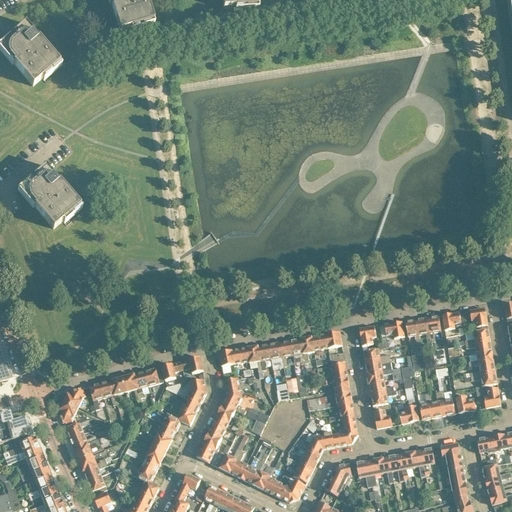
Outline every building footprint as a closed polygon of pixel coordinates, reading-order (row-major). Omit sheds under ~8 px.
[(107,0),(109,5),(111,5),(119,33),(131,29),(132,29),(131,28),(130,26),(152,22),(152,23),(153,22),(153,20),(146,0),(107,0)] [(222,0),(223,9),(235,9),(236,9),(236,7),(235,7),(235,6),(257,7),(258,7),(258,5),(257,0),(222,0)] [(15,32),(7,39),(0,45),(0,52),(12,66),(14,65),(32,87),(42,79),(42,78),(41,78),(40,76),(58,64),(58,65),(59,64),(58,62),(39,40),(38,40),(37,41),(32,35),(32,34),(33,34),(33,33),(25,24),(15,32)] [(20,188),(17,191),(33,209),(34,208),(53,230),(63,221),(62,220),(62,221),(61,219),(79,207),(80,207),(78,205),(59,182),(57,183),(52,177),(54,176),(49,171),(45,166),(20,188)] [(477,329),(488,327),(485,310),(470,312),(472,322),(476,321),(477,329)] [(460,314),(442,317),(445,332),(455,330),(454,326),(461,325),(466,326),(464,313),(460,314)] [(82,317),(73,325),(82,336),(92,327),(82,317)] [(427,319),(431,343),(436,343),(435,338),(434,334),(441,332),(439,317),(427,319)] [(427,319),(416,321),(419,336),(420,336),(427,335),(427,339),(428,344),(431,343),(427,319)] [(416,321),(406,323),(408,338),(416,337),(416,340),(417,346),(421,345),(420,336),(419,336),(416,321)] [(385,326),(380,327),(384,350),(388,349),(386,338),(387,337),(393,336),(394,340),(405,338),(402,323),(385,326)] [(376,337),(375,328),(359,330),(362,347),(374,345),(372,338),(376,337)] [(490,342),(489,331),(474,333),(475,340),(471,340),(465,341),(458,342),(459,347),(465,346),(490,342)] [(340,333),(326,336),(329,350),(343,347),(341,338),(340,333)] [(326,336),(312,338),(315,352),(326,350),(327,352),(329,352),(329,350),(326,336)] [(312,338),(301,340),(306,365),(309,364),(308,358),(308,355),(315,353),(315,352),(312,338)] [(301,340),(290,342),(293,357),(294,364),(301,363),(301,365),(306,365),(301,340)] [(290,342),(280,344),(284,368),(288,368),(286,358),(293,357),(290,342)] [(492,352),(490,342),(465,346),(466,350),(472,349),(476,348),(477,355),(492,352)] [(280,344),(269,345),(272,361),(273,370),(284,368),(280,344)] [(269,345),(258,347),(262,372),(266,371),(265,365),(265,362),(272,361),(269,345)] [(258,347),(247,349),(250,363),(250,364),(257,363),(257,367),(260,380),(264,379),(262,372),(258,347)] [(10,377),(0,349),(0,382),(8,380),(10,377)] [(234,351),(234,352),(236,368),(239,367),(238,365),(250,363),(247,349),(242,350),(240,350),(234,351)] [(363,353),(365,364),(390,359),(389,355),(380,357),(378,350),(363,353)] [(219,354),(222,368),(234,366),(234,368),(236,368),(234,352),(219,354)] [(478,361),(474,362),(468,363),(469,367),(479,366),(494,363),(492,352),(477,355),(478,361)] [(345,363),(344,354),(330,356),(331,365),(345,363)] [(422,355),(411,357),(413,367),(414,372),(424,370),(423,365),(423,361),(422,355)] [(200,358),(181,363),(183,371),(191,369),(193,375),(203,372),(200,358)] [(390,359),(365,364),(367,375),(392,370),(390,359)] [(175,373),(183,371),(181,363),(173,365),(175,373)] [(496,374),(494,363),(479,366),(480,372),(476,373),(470,374),(471,378),(496,374)] [(332,369),(334,380),(348,378),(345,364),(330,367),(330,370),(332,369)] [(173,365),(162,368),(165,382),(176,380),(174,373),(175,373),(173,365)] [(404,379),(410,378),(415,377),(414,372),(413,367),(409,368),(402,369),(404,379)] [(392,370),(367,375),(369,386),(384,383),(383,376),(393,375),(394,381),(404,379),(402,369),(392,370)] [(436,370),(437,379),(442,378),(443,378),(443,376),(448,375),(447,369),(436,370)] [(149,388),(164,383),(162,377),(160,371),(156,372),(156,370),(145,373),(149,388)] [(145,373),(134,375),(140,400),(145,398),(142,389),(149,388),(145,373)] [(466,379),(464,379),(465,383),(481,381),(483,388),(497,385),(496,374),(471,378),(466,379)] [(125,393),(134,391),(135,395),(137,401),(140,400),(134,375),(129,377),(125,378),(122,379),(125,393)] [(307,375),(296,377),(297,379),(299,393),(300,399),(306,398),(307,397),(305,387),(309,386),(307,375)] [(325,383),(324,383),(324,387),(330,386),(329,384),(333,383),(335,392),(335,394),(350,392),(350,390),(348,378),(334,380),(335,381),(325,383)] [(406,390),(412,389),(410,378),(404,379),(406,390)] [(119,380),(111,382),(117,406),(121,405),(120,399),(118,395),(125,393),(122,379),(121,379),(119,380)] [(297,379),(286,381),(288,391),(289,395),(299,393),(297,379)] [(238,380),(225,383),(227,397),(241,394),(243,394),(242,391),(241,392),(238,380)] [(185,399),(187,400),(200,407),(207,394),(205,381),(190,384),(191,391),(189,397),(186,396),(185,399)] [(111,382),(100,385),(104,399),(111,397),(114,407),(117,406),(111,382)] [(369,386),(371,396),(396,392),(395,388),(386,390),(384,383),(369,386)] [(167,388),(166,390),(177,395),(182,384),(175,386),(167,388)] [(100,385),(90,387),(94,405),(96,411),(100,410),(98,401),(104,399),(100,385)] [(412,389),(406,390),(407,401),(415,400),(412,389)] [(484,399),(486,410),(501,407),(498,389),(487,391),(488,398),(484,399)] [(65,401),(64,403),(78,410),(79,408),(84,398),(86,398),(84,391),(82,392),(81,390),(72,392),(70,396),(68,395),(65,401)] [(278,393),(277,393),(279,403),(290,401),(289,395),(288,391),(287,391),(278,393)] [(324,398),(307,401),(309,412),(339,407),(353,405),(351,394),(350,392),(335,394),(336,396),(337,405),(336,405),(336,404),(328,405),(325,406),(324,398)] [(387,398),(391,397),(397,396),(396,392),(371,396),(373,407),(388,405),(387,398)] [(445,401),(445,397),(443,392),(439,393),(444,417),(455,415),(452,400),(445,401)] [(431,404),(430,404),(433,419),(444,417),(439,393),(436,393),(438,403),(431,404)] [(225,402),(223,405),(236,412),(244,416),(245,412),(241,410),(242,408),(238,406),(242,399),(241,394),(227,397),(225,402)] [(427,405),(420,406),(422,421),(433,419),(430,404),(431,404),(429,395),(428,395),(425,396),(427,405)] [(466,397),(456,399),(459,414),(476,411),(474,400),(467,402),(466,397)] [(187,400),(184,406),(180,405),(175,402),(173,406),(195,417),(200,407),(187,400)] [(63,405),(60,411),(62,412),(60,416),(63,425),(66,424),(66,426),(73,424),(72,422),(77,412),(78,410),(64,403),(63,405)] [(223,405),(217,418),(231,425),(232,423),(230,422),(236,412),(223,405)] [(341,419),(338,419),(339,422),(343,421),(343,422),(355,420),(353,405),(339,407),(341,419)] [(190,427),(195,417),(173,406),(171,410),(176,412),(180,414),(177,420),(181,423),(190,427)] [(400,415),(402,425),(419,422),(416,407),(406,409),(407,413),(400,415)] [(251,409),(247,417),(257,422),(266,426),(270,417),(251,409)] [(166,419),(163,426),(176,433),(181,423),(177,420),(168,416),(160,411),(158,415),(162,418),(166,419)] [(385,411),(374,413),(377,430),(392,427),(390,417),(386,418),(385,411)] [(4,430),(0,431),(0,443),(33,435),(27,421),(24,419),(19,421),(18,417),(11,419),(9,413),(0,415),(4,430)] [(217,418),(210,432),(222,438),(223,437),(228,426),(231,427),(231,425),(217,418)] [(358,437),(355,420),(343,422),(344,428),(342,432),(355,441),(358,437)] [(83,423),(66,430),(70,440),(84,435),(81,428),(85,427),(90,425),(89,421),(88,421),(83,423)] [(266,426),(257,422),(251,433),(261,437),(266,426)] [(318,428),(311,423),(307,428),(314,433),(318,428)] [(172,442),(176,433),(163,426),(159,433),(155,431),(156,430),(151,427),(149,431),(172,442)] [(322,428),(317,428),(319,436),(322,436),(324,450),(335,448),(333,436),(332,434),(323,435),(322,428)] [(152,447),(166,454),(172,442),(149,431),(147,434),(153,437),(156,439),(153,445),(152,447)] [(210,432),(203,445),(218,452),(219,451),(217,450),(222,438),(210,432)] [(340,435),(333,436),(335,448),(353,445),(355,441),(342,432),(340,435)] [(309,434),(306,441),(312,444),(308,452),(320,458),(324,450),(322,436),(319,436),(316,437),(315,437),(309,434)] [(70,440),(74,450),(97,441),(95,438),(90,440),(86,441),(84,435),(70,440)] [(226,456),(220,470),(230,475),(241,452),(245,444),(248,437),(245,436),(242,442),(241,442),(237,450),(235,455),(233,459),(227,456),(226,456)] [(506,436),(491,439),(494,454),(501,453),(501,451),(508,450),(506,436)] [(38,447),(35,439),(19,442),(21,447),(9,452),(11,458),(38,447)] [(488,455),(494,454),(491,439),(478,441),(480,455),(488,453),(488,455)] [(79,462),(92,456),(92,455),(102,451),(97,441),(74,450),(78,461),(79,462)] [(218,452),(203,445),(197,458),(209,464),(215,454),(217,454),(218,452)] [(446,471),(447,473),(463,470),(458,445),(441,448),(443,459),(446,458),(449,470),(446,471)] [(11,458),(5,460),(7,466),(25,459),(27,462),(42,456),(41,455),(39,450),(38,447),(11,458)] [(160,466),(165,456),(166,454),(152,447),(151,449),(148,455),(145,453),(140,451),(138,455),(160,466)] [(421,452),(426,476),(430,476),(429,470),(427,471),(426,467),(435,465),(432,450),(421,452)] [(242,480),(249,467),(240,463),(242,459),(244,454),(241,452),(230,475),(242,480)] [(313,471),(320,458),(308,452),(302,463),(300,462),(299,464),(313,471)] [(421,452),(411,454),(413,469),(419,468),(421,479),(426,478),(426,476),(421,452)] [(249,467),(242,480),(254,486),(265,464),(269,456),(262,453),(258,459),(255,458),(250,468),(249,467)] [(411,454),(400,456),(404,481),(408,480),(407,475),(406,475),(405,471),(413,469),(411,454)] [(141,461),(145,463),(142,469),(155,476),(160,466),(138,455),(136,458),(141,461)] [(29,467),(18,471),(20,477),(46,466),(45,464),(43,458),(42,456),(27,462),(29,467)] [(93,456),(79,462),(79,463),(82,469),(83,473),(106,463),(105,460),(99,462),(100,464),(96,465),(93,457),(93,456)] [(400,456),(389,458),(392,473),(398,472),(400,483),(405,482),(404,481),(400,456)] [(389,458),(379,460),(381,475),(387,474),(389,485),(394,484),(392,473),(389,458)] [(379,460),(368,462),(373,488),(377,487),(375,476),(381,475),(379,460)] [(368,462),(357,464),(359,479),(366,478),(368,489),(373,488),(368,462)] [(106,463),(83,473),(87,483),(101,477),(99,471),(108,467),(106,463)] [(265,464),(254,486),(264,491),(270,479),(271,478),(264,475),(268,467),(269,466),(265,464)] [(313,471),(299,464),(298,466),(300,467),(294,478),(307,484),(313,471)] [(46,466),(20,477),(22,483),(27,481),(28,485),(50,476),(46,466)] [(337,468),(331,480),(343,486),(344,485),(348,477),(351,477),(349,466),(337,468)] [(496,466),(483,469),(485,481),(500,477),(498,466),(496,466)] [(130,470),(128,474),(145,483),(151,485),(155,476),(142,469),(139,475),(135,473),(130,470)] [(119,470),(114,472),(117,481),(122,471),(119,470)] [(450,475),(452,486),(466,484),(463,470),(447,473),(447,476),(450,475)] [(500,477),(485,481),(489,494),(503,489),(501,482),(511,479),(510,474),(500,477)] [(50,477),(50,476),(28,485),(30,489),(26,491),(28,496),(29,496),(35,493),(54,486),(53,482),(50,477)] [(188,476),(180,493),(187,496),(190,489),(196,492),(201,482),(188,476)] [(101,494),(107,492),(101,477),(87,483),(92,494),(99,490),(101,494)] [(264,491),(276,498),(282,487),(283,485),(270,479),(264,491)] [(331,480),(325,492),(338,498),(342,489),(344,490),(346,486),(344,485),(343,486),(331,480)] [(6,482),(4,483),(8,493),(14,491),(10,481),(6,482)] [(285,489),(282,487),(276,498),(290,504),(298,501),(305,487),(295,482),(293,486),(285,489)] [(150,485),(145,483),(142,489),(139,487),(134,485),(132,488),(154,500),(156,495),(159,491),(159,489),(150,485)] [(429,492),(437,491),(440,490),(439,484),(428,486),(429,492)] [(452,486),(455,501),(456,503),(469,499),(468,497),(466,484),(452,486)] [(29,496),(28,496),(25,497),(27,500),(30,498),(31,501),(41,497),(43,501),(58,495),(54,486),(35,493),(29,496)] [(211,487),(204,501),(210,504),(206,511),(211,511),(221,492),(211,487)] [(139,496),(136,502),(150,509),(154,500),(132,488),(130,492),(135,494),(139,496)] [(503,489),(489,494),(492,507),(506,503),(507,502),(511,500),(511,496),(506,498),(503,489)] [(7,493),(10,503),(18,500),(14,491),(8,493),(7,493)] [(221,492),(211,511),(215,511),(216,511),(218,507),(224,511),(228,504),(231,506),(235,499),(233,498),(231,497),(221,492)] [(183,503),(187,496),(180,493),(172,508),(179,511),(185,511),(189,506),(183,503)] [(107,494),(94,499),(99,511),(108,511),(106,507),(112,504),(107,494)] [(58,495),(43,501),(44,505),(29,511),(45,511),(62,505),(58,495)] [(9,511),(6,498),(0,499),(0,511),(9,511)] [(228,504),(224,511),(226,511),(240,511),(245,504),(240,501),(235,499),(231,506),(228,504)] [(456,503),(456,506),(458,511),(473,511),(469,501),(469,499),(456,503)] [(16,511),(22,510),(18,500),(10,503),(12,511),(16,511)] [(122,508),(121,509),(122,509),(122,511),(148,511),(150,509),(136,502),(134,501),(132,505),(134,506),(132,510),(127,511),(125,511),(124,508),(122,508)] [(324,506),(325,504),(321,501),(315,511),(330,511),(332,510),(324,506)]
